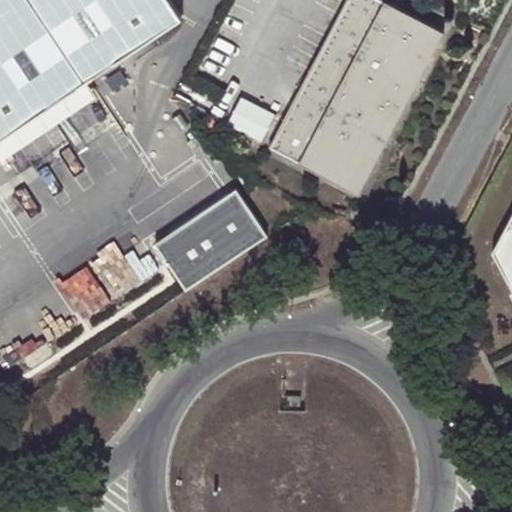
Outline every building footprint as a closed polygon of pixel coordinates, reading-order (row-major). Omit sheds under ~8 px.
[(0,0),(0,136),(183,14),(173,0),(0,0)] [(444,28),(390,0),(345,0),(268,144),(355,191),(372,160),(366,156),(379,132),(392,107),(399,111),(415,82),(408,78),(421,55),(428,59),(444,28)] [(421,55),(408,78),(415,82),(428,59),(421,55)] [(392,107),(379,132),(385,135),(399,111),(392,107)] [(385,135),(379,132),(366,156),(372,160),(385,135)] [(237,187),(155,241),(186,288),(268,234),(237,187)] [(511,210),(491,252),(511,290),(511,289),(511,210)] [(300,403),(300,395),(285,395),(285,403),(300,403)]
